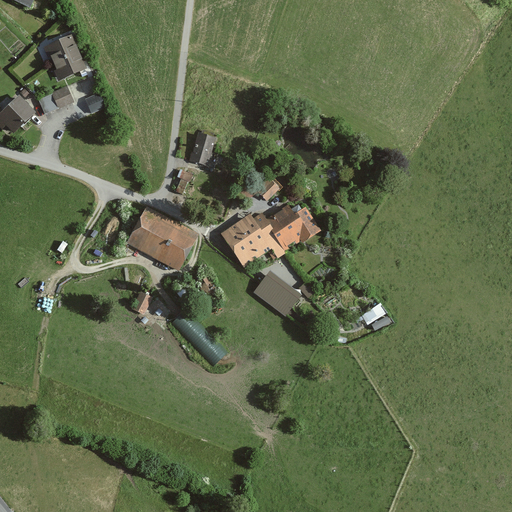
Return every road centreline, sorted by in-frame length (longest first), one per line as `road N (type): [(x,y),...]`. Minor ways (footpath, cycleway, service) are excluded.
road 1 (residential): [(154,197),(167,187),(189,0)]
road 2 (residential): [(0,150),(154,197)]
road 3 (residential): [(154,197),(206,234),(262,204)]
